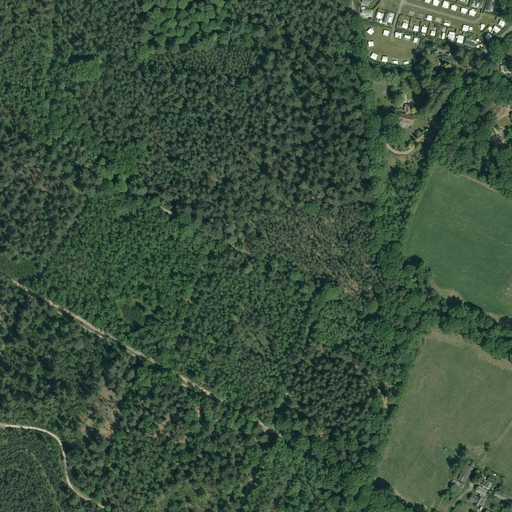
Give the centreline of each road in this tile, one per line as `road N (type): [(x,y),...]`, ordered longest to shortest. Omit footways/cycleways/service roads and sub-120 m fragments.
road 1 (track): [(410,511),(0,274)]
road 2 (track): [(326,296),(0,124)]
road 3 (track): [(350,0),(381,285)]
road 4 (track): [(237,511),(326,296),(373,313)]
road 5 (track): [(390,272),(433,163),(444,160),(467,70)]
road 6 (track): [(0,424),(51,430),(65,449),(71,482),(111,511)]
road 7 (track): [(45,147),(54,0)]
